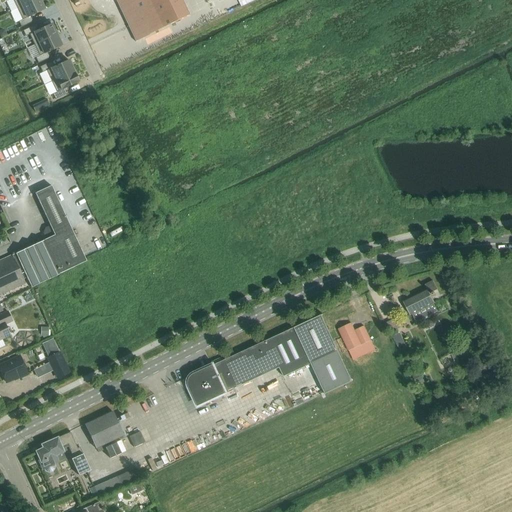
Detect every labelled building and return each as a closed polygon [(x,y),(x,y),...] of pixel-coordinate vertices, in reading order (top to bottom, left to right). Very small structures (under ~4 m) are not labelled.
[(37,0),(8,0),(9,1),(9,0),(12,0),(17,9),(37,0)] [(33,22),(30,17),(45,10),(40,0),(37,0),(17,9),(22,20),(19,22),(21,27),(33,22)] [(115,0),(135,42),(191,15),(183,0),(115,0)] [(29,35),(34,46),(57,35),(52,24),(37,31),(35,26),(23,31),(26,37),(29,35)] [(57,35),(34,46),(39,56),(36,58),(38,64),(50,58),(47,53),(62,46),(57,35)] [(74,71),(69,60),(54,67),(51,62),(40,67),(43,73),(46,71),(51,82),(74,71)] [(56,92),(53,94),(55,100),(67,94),(64,89),(79,82),(74,71),(51,82),(56,92)] [(71,122),(54,130),(61,145),(79,137),(71,122)] [(0,295),(25,284),(23,279),(26,277),(31,288),(59,275),(59,274),(86,261),(51,186),(35,194),(50,227),(46,229),(44,234),(47,239),(16,254),(0,260),(0,295)] [(403,302),(406,309),(410,316),(412,315),(415,320),(437,309),(434,304),(435,303),(430,294),(438,290),(434,282),(425,286),(427,290),(403,302)] [(0,348),(5,346),(2,340),(10,336),(5,325),(12,322),(8,312),(0,315),(0,348)] [(398,319),(392,322),(395,331),(402,328),(398,319)] [(351,323),(339,329),(338,330),(349,351),(354,361),(376,351),(364,326),(355,331),(351,323)] [(293,328),(267,341),(279,368),(284,377),(310,365),(293,328)] [(393,337),(398,348),(405,344),(400,333),(393,337)] [(279,368),(267,341),(213,366),(226,393),(279,368)] [(59,353),(48,358),(58,379),(69,373),(59,353)] [(20,357),(0,366),(0,370),(6,382),(18,377),(19,379),(28,375),(20,357)] [(188,383),(188,385),(189,386),(189,387),(189,388),(190,389),(198,406),(226,393),(213,366),(212,366),(194,375),(193,375),(192,376),(191,377),(190,378),(190,379),(189,380),(189,381),(189,382),(188,383)] [(426,380),(421,372),(412,377),(416,385),(420,383),(422,387),(428,384),(426,380)] [(479,397),(476,390),(467,395),(470,401),(470,403),(480,398),(479,397)] [(95,448),(96,448),(98,452),(104,450),(102,445),(123,435),(112,412),(85,425),(95,448)] [(42,445),(43,449),(36,452),(41,462),(44,469),(45,469),(45,470),(46,470),(46,471),(47,471),(48,471),(49,472),(50,471),(51,471),(52,470),(53,470),(53,469),(53,468),(53,467),(53,466),(53,465),(59,463),(56,456),(54,451),(65,446),(78,477),(90,471),(89,471),(79,448),(77,449),(70,434),(71,433),(70,433),(61,437),(42,445)] [(166,458),(170,466),(182,460),(176,448),(160,456),(162,460),(166,458)] [(136,468),(131,470),(136,481),(141,479),(136,468)] [(131,470),(126,473),(130,484),(136,481),(131,470)] [(126,473),(120,475),(125,486),(130,484),(126,473)] [(120,475),(115,477),(120,488),(125,486),(120,475)] [(115,477),(110,480),(115,491),(120,488),(115,477)] [(110,480),(104,482),(109,493),(115,491),(110,480)] [(104,482),(99,484),(104,495),(109,493),(104,482)] [(132,495),(145,490),(142,482),(129,488),(132,495)] [(99,498),(104,495),(99,484),(94,487),(99,498)] [(102,511),(99,503),(79,511),(78,511),(102,511)]
